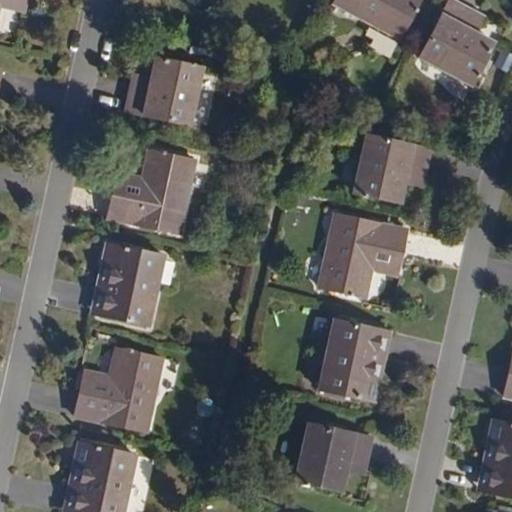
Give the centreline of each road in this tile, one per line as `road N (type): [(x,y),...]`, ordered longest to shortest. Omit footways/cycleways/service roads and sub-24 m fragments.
road 1 (residential): [(0,444),(98,0)]
road 2 (residential): [(511,119),(419,511)]
